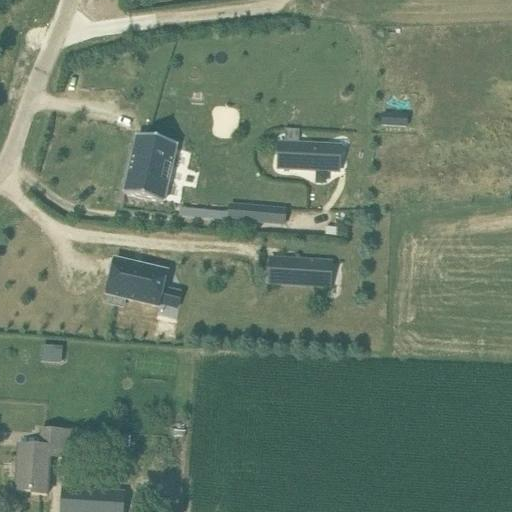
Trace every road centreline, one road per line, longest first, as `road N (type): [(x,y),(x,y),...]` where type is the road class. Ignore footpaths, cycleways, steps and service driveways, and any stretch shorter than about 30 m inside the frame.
road 1 (unclassified): [(0,160),(33,101),(68,0)]
road 2 (unknown): [(57,32),(216,15)]
